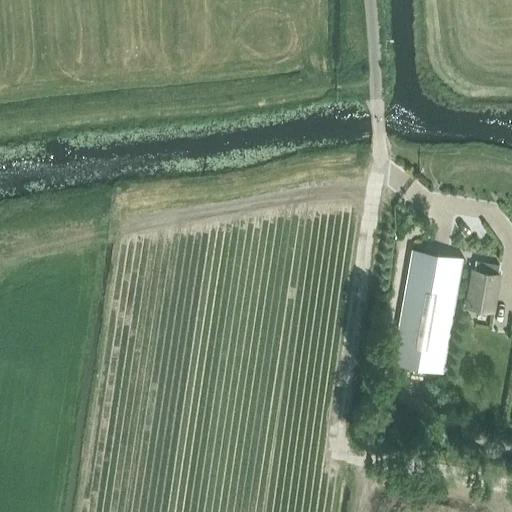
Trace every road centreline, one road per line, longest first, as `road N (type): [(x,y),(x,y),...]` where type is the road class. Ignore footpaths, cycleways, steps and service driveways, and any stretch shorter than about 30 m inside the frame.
road 1 (track): [(381,156),(338,450),(371,461)]
road 2 (track): [(371,461),(511,482)]
